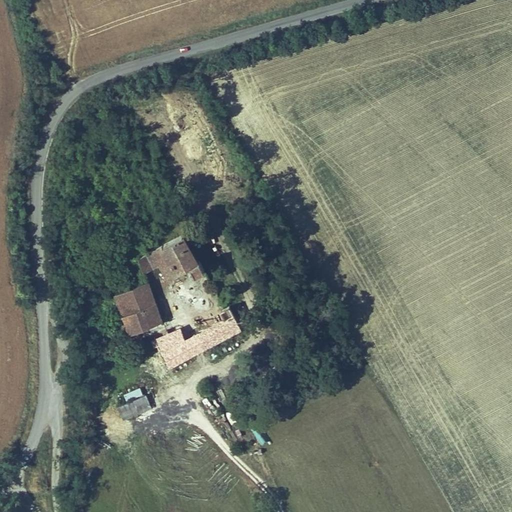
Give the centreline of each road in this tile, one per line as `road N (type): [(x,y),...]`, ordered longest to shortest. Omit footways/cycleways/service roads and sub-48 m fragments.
road 1 (unclassified): [(28,450),(42,397),(36,179),(45,131),(62,103),(103,77),(368,0)]
road 2 (unclassified): [(166,383),(281,511)]
